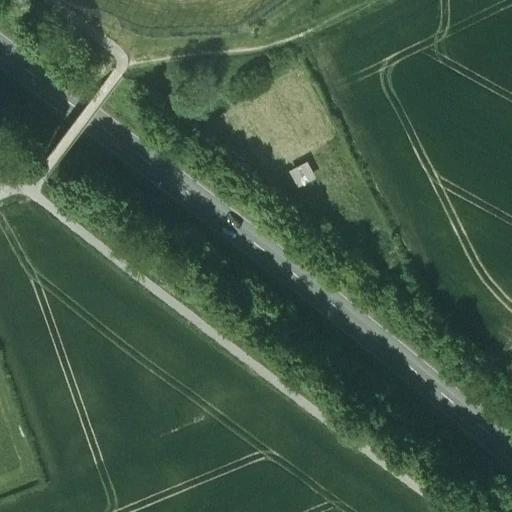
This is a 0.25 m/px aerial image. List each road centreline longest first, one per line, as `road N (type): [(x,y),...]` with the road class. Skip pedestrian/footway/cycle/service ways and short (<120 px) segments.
road 1 (secondary): [(0,60),(416,383),(511,467)]
road 2 (track): [(379,0),(291,40),(122,65)]
road 3 (track): [(118,74),(41,177),(21,186)]
